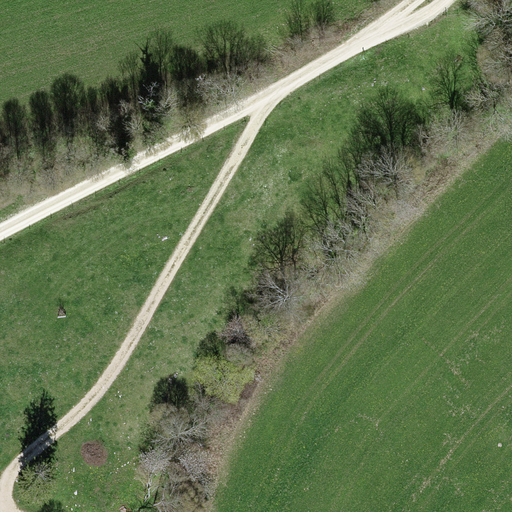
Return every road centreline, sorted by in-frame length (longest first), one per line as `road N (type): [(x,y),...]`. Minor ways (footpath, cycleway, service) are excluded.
road 1 (track): [(0,231),(368,37),(418,0)]
road 2 (track): [(267,90),(104,382),(0,480)]
